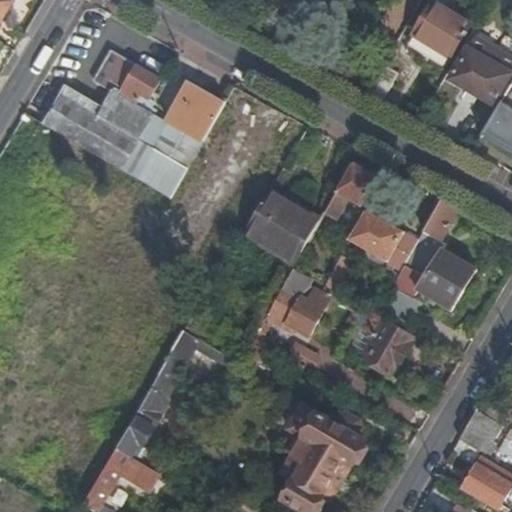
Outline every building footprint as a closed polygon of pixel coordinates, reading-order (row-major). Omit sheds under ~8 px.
[(3,0),(0,0),(0,26),(13,5),(3,0)] [(471,26),(435,4),(415,35),(451,58),(471,26)] [(491,62),(499,49),(478,37),(452,80),(473,93),(491,62)] [(511,76),(511,56),(499,49),(491,62),(473,93),(495,105),(511,76)] [(66,88),(43,125),(124,173),(141,142),(155,118),(143,112),(160,83),(110,55),(94,84),(114,95),(105,111),(66,88)] [(370,93),(384,101),(399,75),(385,67),(370,93)] [(169,123),(204,143),(226,104),(189,83),(167,121),(169,123)] [(511,87),(483,135),(511,151),(511,87)] [(155,149),(189,170),(204,143),(169,123),(155,149)] [(141,142),(124,173),(171,201),(189,170),(155,149),(141,142)] [(353,165),(326,215),(337,221),(349,200),(363,208),(378,180),(353,165)] [(269,193),(247,232),(299,263),(302,257),(321,223),(269,193)] [(402,272),(393,287),(416,300),(420,293),(453,311),(477,271),(444,252),(447,246),(442,242),(459,213),(441,202),(419,241),(402,272)] [(351,243),(402,272),(419,241),(369,213),(351,243)] [(335,272),(341,276),(350,262),(343,257),(335,272)] [(304,294),(312,281),(307,278),(294,271),(287,284),(304,294)] [(326,288),(332,292),(341,276),(335,272),(326,288)] [(301,299),(304,294),(287,284),(283,291),(300,301),(301,299)] [(283,291),(269,316),(286,325),(286,327),(309,340),(325,313),(316,308),(310,304),(301,299),(300,301),(283,291)] [(417,339),(378,317),(376,320),(384,325),(364,360),(396,377),(417,339)] [(188,334),(119,450),(133,458),(140,446),(144,449),(172,402),(168,400),(198,350),(228,368),(232,360),(188,334)] [(232,360),(228,368),(236,373),(240,365),(232,360)] [(483,403),(460,441),(486,456),(508,419),(483,403)] [(289,430),(299,436),(305,439),(295,457),(285,474),(298,481),(286,501),(305,511),(315,511),(324,496),(344,461),(353,467),(354,463),(361,464),(369,449),(366,444),(367,442),(358,437),(363,429),(361,422),(347,414),(341,415),(336,424),(303,405),(289,430)] [(305,439),(299,436),(289,453),(295,457),(305,439)] [(144,449),(140,446),(133,458),(161,475),(168,463),(144,449)] [(133,458),(119,450),(85,507),(92,511),(101,511),(122,477),(150,494),(158,480),(161,475),(133,458)] [(511,476),(483,459),(465,490),(503,511),(508,511),(510,510),(502,505),(511,488),(511,476)] [(333,501),(353,467),(344,461),(324,496),(333,501)]
